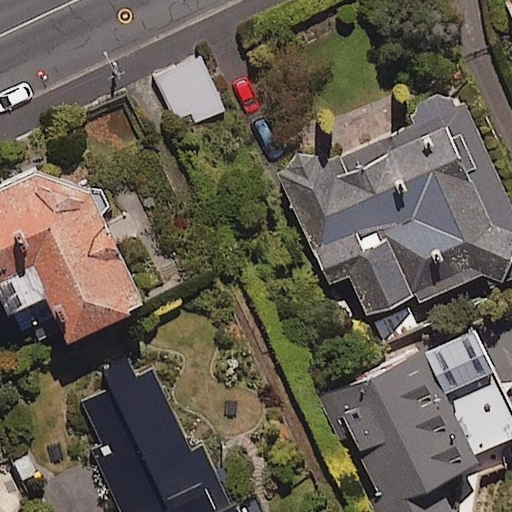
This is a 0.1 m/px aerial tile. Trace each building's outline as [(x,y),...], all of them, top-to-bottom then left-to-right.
[(229,104),(205,51),(159,72),(183,125),(229,104)] [(511,269),(511,181),(481,108),(343,167),(334,145),(285,166),(331,275),(353,265),(385,340),(438,318),(426,290),(503,258),(509,271),(511,269)] [(155,287),(87,138),(0,177),(0,269),(7,266),(19,295),(56,278),(77,323),(155,287)] [(511,428),(511,377),(481,314),(332,387),(392,511),(468,511),(444,462),(511,428)] [(205,434),(156,329),(72,368),(105,437),(94,442),(127,511),(271,511),(266,501),(257,506),(220,427),(205,434)]
